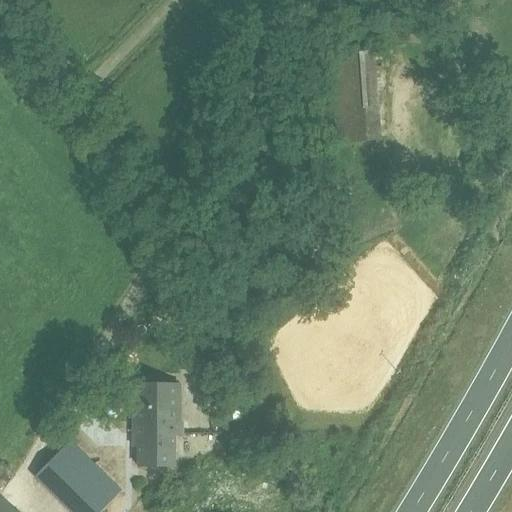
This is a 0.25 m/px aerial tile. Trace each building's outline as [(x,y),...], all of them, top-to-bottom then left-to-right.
[(204,357),(209,381),(228,375),(222,352),(204,357)] [(134,384),(134,446),(138,446),(138,468),(175,468),(175,436),(183,436),(183,423),(180,423),(180,384),(134,384)] [(260,438),(248,439),(249,451),(261,450),(260,438)] [(73,511),(100,511),(119,493),(70,444),(37,477),(73,511)] [(0,511),(14,511),(0,498),(0,511)]
